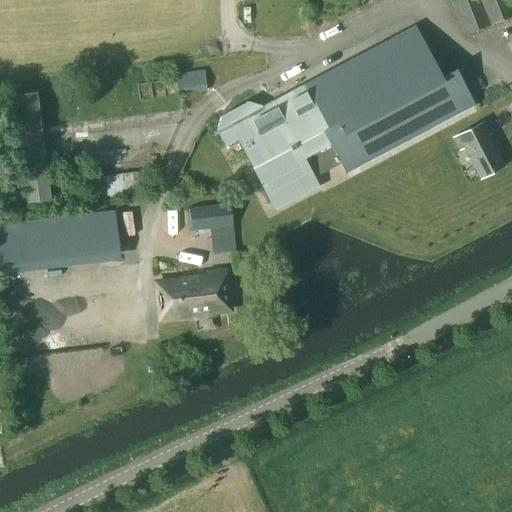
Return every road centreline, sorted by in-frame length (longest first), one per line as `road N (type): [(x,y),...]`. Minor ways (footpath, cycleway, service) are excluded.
road 1 (unclassified): [(55,511),(511,289)]
road 2 (unclassified): [(412,0),(219,96),(191,119),(142,250)]
